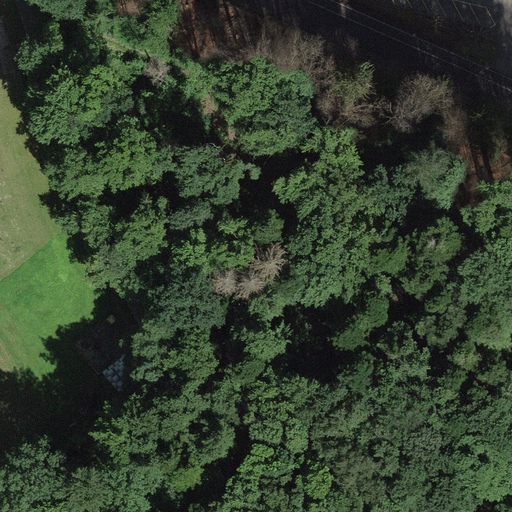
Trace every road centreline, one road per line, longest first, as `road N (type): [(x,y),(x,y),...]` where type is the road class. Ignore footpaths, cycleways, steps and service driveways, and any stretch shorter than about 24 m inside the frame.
road 1 (residential): [(20,0),(66,143),(157,349),(252,511)]
road 2 (unclassified): [(278,0),(511,102)]
